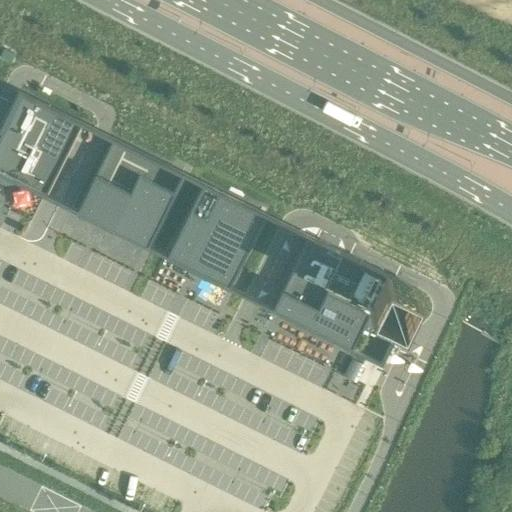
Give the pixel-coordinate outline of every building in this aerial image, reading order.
[(5,48),(1,56),(11,62),(16,53),(5,48)] [(0,171),(46,194),(82,121),(21,91),(20,94),(17,93),(12,103),(14,104),(0,132),(0,171)] [(113,137),(77,210),(147,244),(183,172),(113,137)] [(176,236),(167,254),(228,285),(264,212),(203,182),(202,185),(200,183),(194,194),(196,195),(181,226),(179,225),(173,235),(176,236)] [(309,235),(272,307),(381,361),(417,289),(309,235)] [(158,511),(163,511),(174,492),(114,460),(102,482),(158,511)] [(267,501),(270,486),(272,474),(252,471),(248,498),(267,501)]
